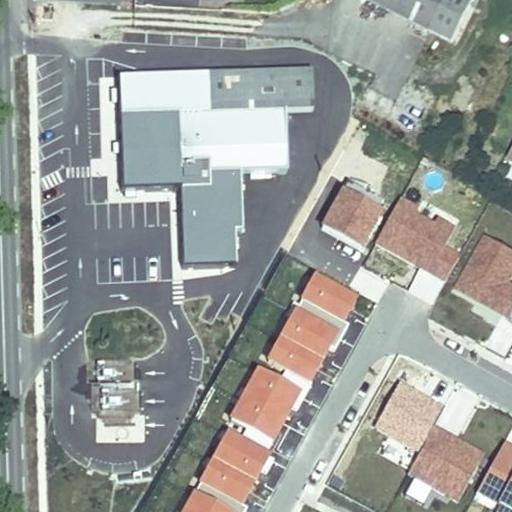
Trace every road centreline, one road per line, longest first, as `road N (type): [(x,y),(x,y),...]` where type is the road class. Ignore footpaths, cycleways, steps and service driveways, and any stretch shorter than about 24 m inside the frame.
road 1 (primary): [(0,99),(11,511)]
road 2 (residential): [(511,402),(410,343),(385,341),(358,359),(274,511)]
road 3 (unknown): [(0,80),(289,57),(322,33)]
